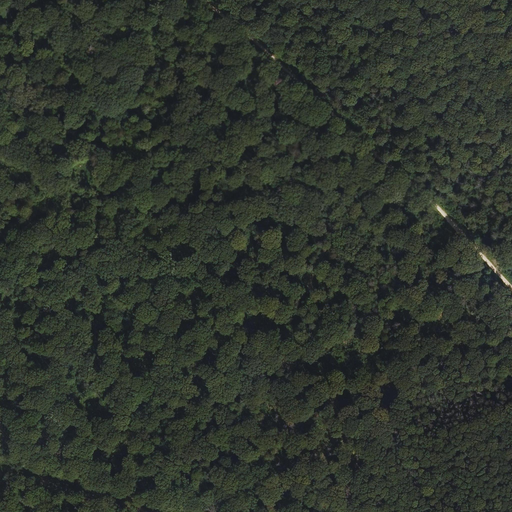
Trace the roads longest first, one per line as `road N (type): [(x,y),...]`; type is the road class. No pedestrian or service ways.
road 1 (track): [(473,244),(427,195),(199,0)]
road 2 (unknown): [(144,511),(0,469)]
